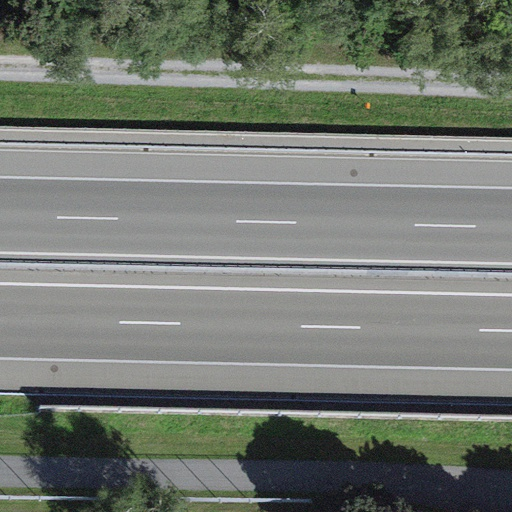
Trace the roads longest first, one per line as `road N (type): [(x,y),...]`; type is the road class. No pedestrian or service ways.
road 1 (track): [(0,64),(511,82)]
road 2 (motorway): [(511,221),(0,209)]
road 3 (motorway): [(0,318),(511,330)]
road 4 (residential): [(511,488),(373,479)]
